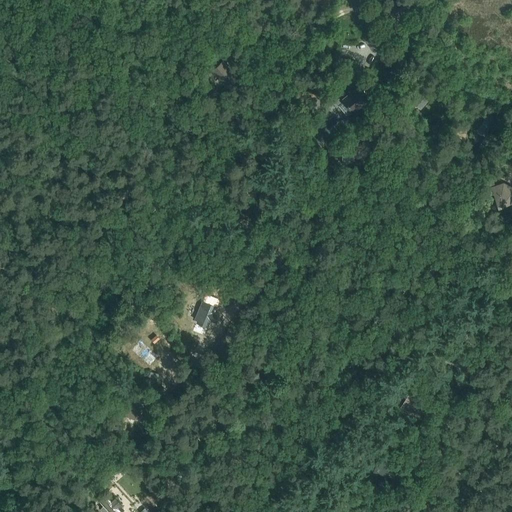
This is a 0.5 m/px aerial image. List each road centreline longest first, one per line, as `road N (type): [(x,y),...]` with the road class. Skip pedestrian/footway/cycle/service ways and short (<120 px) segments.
road 1 (track): [(192,511),(167,469),(165,390),(274,270),(279,256),(270,236)]
road 2 (track): [(413,0),(390,14),(346,11),(280,55),(243,29)]
road 3 (track): [(511,102),(460,77),(453,55),(407,7)]
